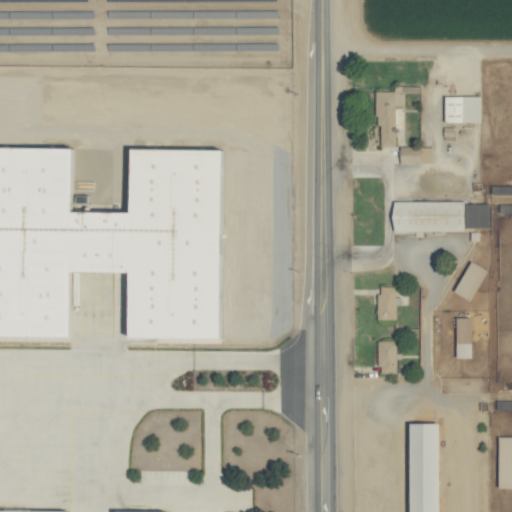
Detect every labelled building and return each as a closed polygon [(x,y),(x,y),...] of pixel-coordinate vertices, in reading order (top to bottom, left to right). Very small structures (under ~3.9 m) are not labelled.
[(377,92),(378,146),(395,145),(395,126),(405,126),(404,86),(394,86),(394,91),(377,92)] [(482,96),(446,96),(445,122),(481,122),(482,96)] [(401,163),(432,164),(432,147),(401,146),(401,163)] [(225,150),(133,149),(132,213),(74,212),(75,149),(0,147),(0,204),(21,205),(72,266),(68,269),(68,275),(127,247),(126,246),(158,235),(158,230),(171,230),(164,235),(172,244),(172,230),(185,230),(182,233),(198,281),(133,336),(223,337),(225,150)] [(464,201),(393,202),(394,232),(465,231),(464,201)] [(490,227),(490,203),(465,204),(466,228),(490,227)] [(455,292),(471,301),(488,271),(471,262),(455,292)] [(378,320),(397,320),(398,296),(396,296),(396,287),(378,286),(378,320)] [(457,358),(472,359),(473,317),(457,317),(457,358)] [(378,341),(378,373),(397,373),(396,341),(378,341)] [(441,511),(441,421),(411,421),(411,511),(441,511)] [(511,435),(499,436),(499,488),(511,487),(511,435)]
